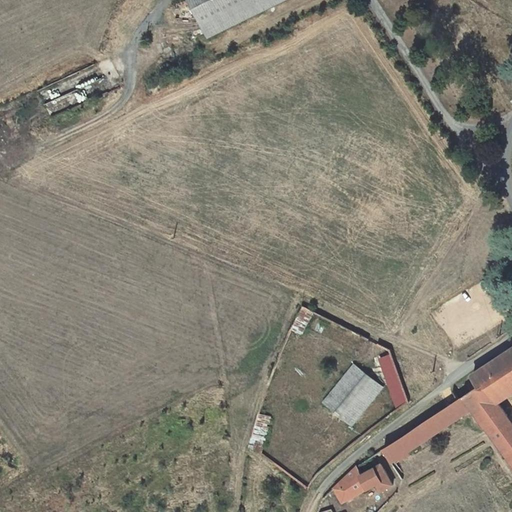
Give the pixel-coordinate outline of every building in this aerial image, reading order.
[(188,0),(208,41),(294,0),(188,0)] [(303,336),(316,311),(304,306),(291,330),(303,336)] [(511,420),(500,404),(494,396),(505,389),(498,377),(511,367),(511,348),(474,374),(473,377),(476,382),(479,388),(473,392),(459,401),(385,449),(393,463),(401,457),(404,461),(409,457),(410,456),(411,455),(410,454),(410,453),(410,452),(473,410),(511,463),(511,420)] [(392,352),(375,359),(395,413),(408,402),(392,352)] [(385,390),(353,366),(322,405),(353,430),(385,390)] [(500,404),(511,395),(511,367),(498,377),(505,389),(494,396),(500,404)] [(479,388),(476,382),(469,386),(473,392),(479,388)] [(259,413),(250,446),(263,455),(272,416),(259,413)] [(395,466),(404,461),(401,457),(393,463),(395,466)] [(383,492),(395,484),(384,463),(381,465),(362,474),(358,466),(356,467),(334,488),(343,504),(378,485),(383,492)]
